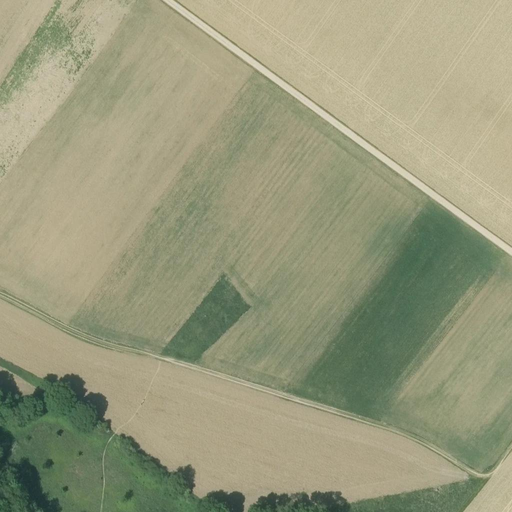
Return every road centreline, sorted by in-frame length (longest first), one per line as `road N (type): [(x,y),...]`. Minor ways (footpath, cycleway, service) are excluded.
road 1 (track): [(497,470),(476,477),(397,429),(102,339),(0,294)]
road 2 (track): [(511,256),(163,0)]
